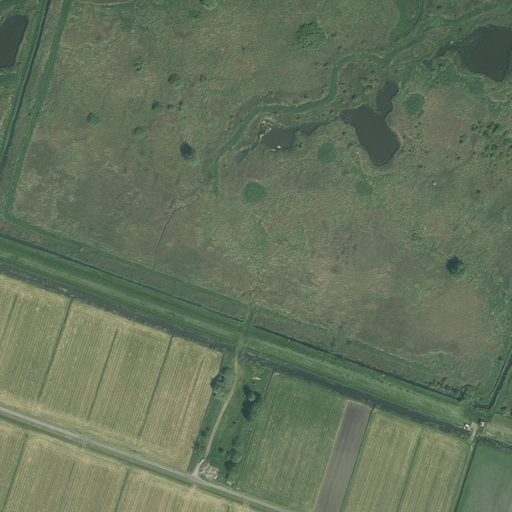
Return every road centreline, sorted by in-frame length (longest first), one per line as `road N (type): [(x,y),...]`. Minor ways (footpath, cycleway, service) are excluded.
road 1 (track): [(69,0),(4,215),(246,308),(232,379),(193,478)]
road 2 (track): [(511,13),(486,9),(430,29),(384,60),(351,58),(335,69),(325,101),(254,113),(216,156),(214,192)]
road 3 (unclassified): [(287,511),(0,407)]
road 4 (track): [(249,314),(265,311),(489,394)]
road 5 (track): [(0,146),(43,0)]
